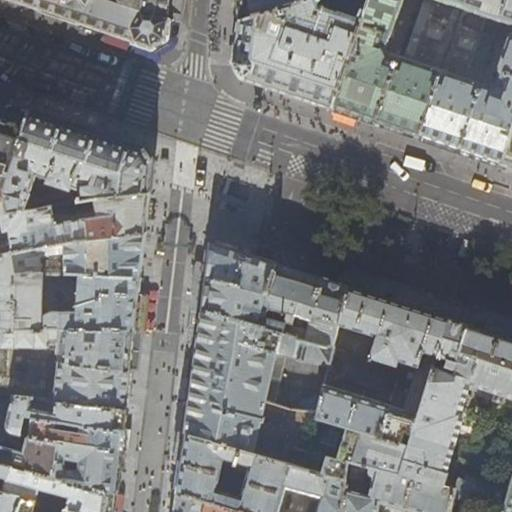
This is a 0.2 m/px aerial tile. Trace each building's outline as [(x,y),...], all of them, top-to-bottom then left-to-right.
[(5,0),(23,6),(62,18),(67,0),(5,0)] [(169,1),(169,0),(67,0),(62,18),(106,34),(134,42),(151,48),(165,39),(169,1)] [(304,98),(331,108),(362,19),(324,6),(321,6),(318,0),(303,0),(239,20),(238,20),(236,33),(233,55),(232,63),(241,77),(276,89),(285,92),(304,98)] [(237,0),(239,20),(303,0),(237,0)] [(368,0),(362,19),(331,108),(373,122),(418,137),(453,36),(464,0),(368,0)] [(511,0),(464,0),(453,36),(418,137),(460,151),(502,165),(511,128),(511,0)] [(149,54),(151,48),(134,42),(132,48),(149,54)] [(0,101),(0,186),(2,186),(29,111),(14,106),(0,101)] [(83,130),(29,111),(2,186),(6,211),(23,211),(33,181),(45,185),(48,180),(48,182),(49,183),(66,189),(68,189),(69,187),(79,191),(80,200),(93,198),(111,196),(146,192),(148,178),(150,162),(144,150),(83,130)] [(511,128),(502,165),(511,168),(511,128)] [(146,197),(146,192),(111,196),(93,198),(96,218),(85,220),(83,210),(65,213),(50,214),(49,205),(23,211),(6,211),(2,186),(0,186),(0,255),(11,252),(143,232),(146,197)] [(140,254),(143,232),(11,252),(13,274),(40,273),(78,275),(137,277),(140,254)] [(276,265),(276,264),(208,244),(204,275),(200,311),(307,340),(314,313),(339,319),(345,292),(349,287),(314,278),(276,265)] [(135,307),(137,277),(78,275),(77,318),(69,313),(49,313),(38,318),(40,273),(13,274),(11,252),(0,255),(0,329),(132,331),(135,307)] [(441,316),(349,287),(345,292),(339,319),(328,366),(317,417),(408,446),(446,323),(448,319),(441,316)] [(192,370),(184,433),(253,455),(274,354),(328,366),(339,319),(314,313),(307,340),(200,311),(192,370)] [(458,322),(448,319),(446,323),(408,446),(317,417),(306,468),(346,480),(348,461),(439,485),(442,474),(444,475),(446,475),(447,474),(447,472),(446,470),(452,448),(455,446),(455,443),(454,442),(461,418),(464,415),(463,412),(468,397),(468,394),(467,392),(465,392),(467,384),(469,382),(494,390),(491,397),(511,403),(511,422),(508,432),(511,435),(511,368),(459,351),(467,325),(458,322)] [(511,338),(475,327),(467,325),(459,351),(511,368),(511,338)] [(130,353),(132,331),(0,329),(0,396),(12,397),(27,398),(53,403),(124,410),(126,391),(130,353)] [(123,418),(124,410),(53,403),(27,398),(12,397),(6,422),(6,427),(7,429),(10,433),(19,436),(20,434),(22,416),(76,424),(122,428),(123,418)] [(121,441),(122,428),(76,424),(22,416),(20,434),(28,435),(57,440),(120,451),(121,441)] [(306,468),(253,455),(184,433),(180,469),(176,493),(242,511),(277,511),(286,485),(322,497),(317,511),(341,511),(346,480),(306,468)] [(0,465),(50,479),(57,440),(28,435),(22,453),(0,446),(0,465)] [(118,470),(120,451),(57,440),(50,479),(99,491),(116,493),(118,470)] [(511,511),(511,449),(503,455),(500,464),(511,467),(511,468),(505,495),(457,480),(454,489),(453,489),(452,499),(494,511),(511,511)] [(449,511),(452,499),(453,489),(439,485),(348,461),(346,480),(341,511),(375,511),(377,501),(422,511),(449,511)] [(21,497),(17,511),(113,511),(116,493),(99,491),(50,479),(0,465),(0,475),(7,478),(2,492),(21,497)] [(17,511),(21,497),(2,492),(0,490),(0,511),(17,511)] [(173,511),(242,511),(176,493),(173,511)]
